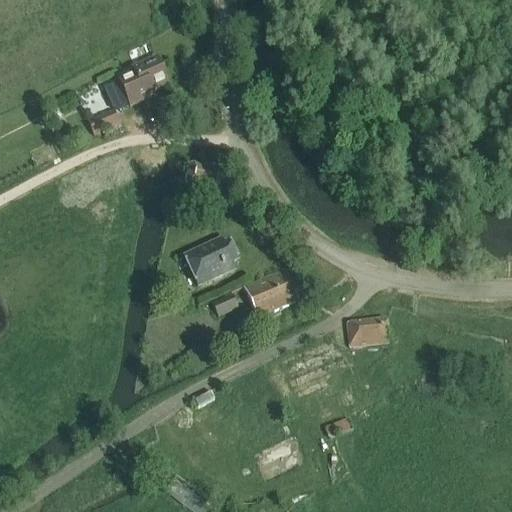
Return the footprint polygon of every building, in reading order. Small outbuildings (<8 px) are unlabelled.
[(157,60),(131,71),(133,75),(117,82),(118,85),(110,88),(108,92),(116,110),(121,112),(154,98),(152,93),(168,86),(157,60)] [(88,126),(94,139),(120,127),(114,114),(88,126)] [(215,164),(215,168),(196,163),(195,165),(193,165),(188,187),(211,192),(212,187),(221,189),(226,167),(215,164)] [(222,244),(185,260),(198,289),(235,273),(233,268),(239,265),(231,248),(225,250),(222,244)] [(284,271),(244,289),(258,321),(298,303),(284,271)] [(234,298),(214,307),(219,320),(239,311),(234,298)] [(386,322),(347,325),(350,350),(389,346),(386,322)] [(330,440),(355,429),(351,419),(326,429),(330,440)] [(178,478),(167,490),(191,511),(202,511),(208,506),(178,478)]
